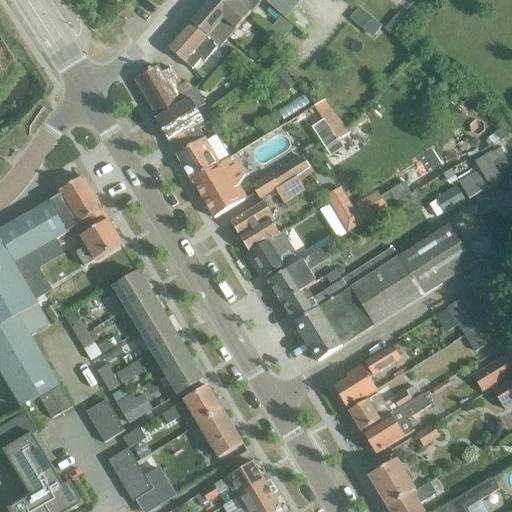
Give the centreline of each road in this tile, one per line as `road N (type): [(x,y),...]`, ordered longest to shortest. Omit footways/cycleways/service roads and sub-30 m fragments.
road 1 (tertiary): [(273,401),(90,94)]
road 2 (residential): [(511,316),(478,275),(273,401)]
road 3 (residential): [(0,197),(90,94)]
road 4 (tertiary): [(340,511),(273,401)]
road 5 (residential): [(90,94),(176,0)]
